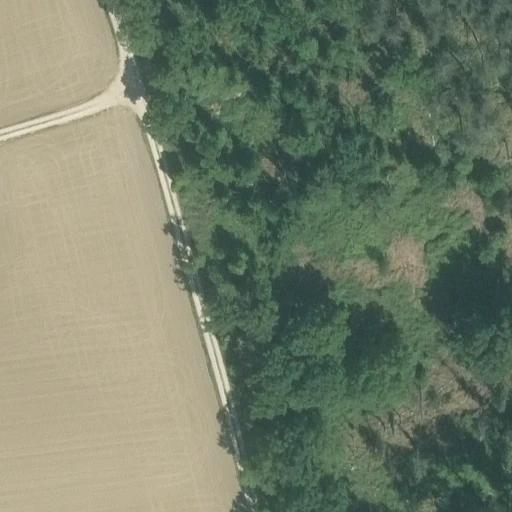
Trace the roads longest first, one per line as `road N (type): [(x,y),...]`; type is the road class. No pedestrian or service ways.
road 1 (track): [(139,91),(256,511)]
road 2 (track): [(112,0),(139,91),(0,136)]
